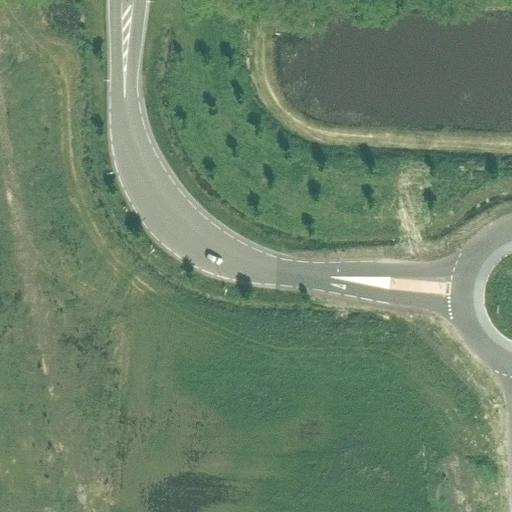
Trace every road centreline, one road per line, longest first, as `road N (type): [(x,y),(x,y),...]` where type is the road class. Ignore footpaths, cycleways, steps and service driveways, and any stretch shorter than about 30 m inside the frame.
road 1 (secondary): [(124,53),(128,143),(141,180),(171,220),(195,241),(263,268),(352,277)]
road 2 (track): [(261,0),(257,59),(273,111),(309,136),(511,150)]
